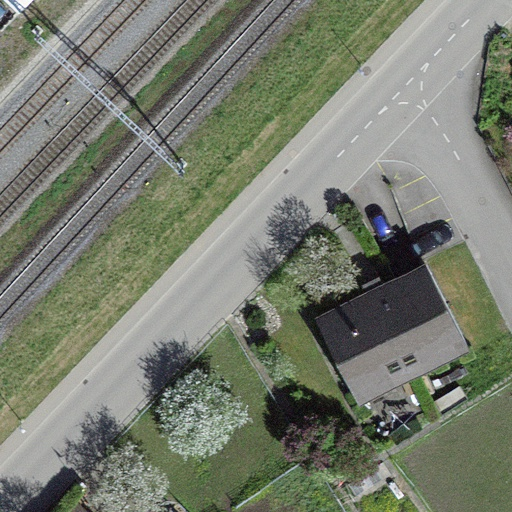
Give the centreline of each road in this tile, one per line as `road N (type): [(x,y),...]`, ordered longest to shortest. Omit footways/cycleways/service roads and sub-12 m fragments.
road 1 (residential): [(412,80),(0,511)]
road 2 (residential): [(412,80),(511,278)]
